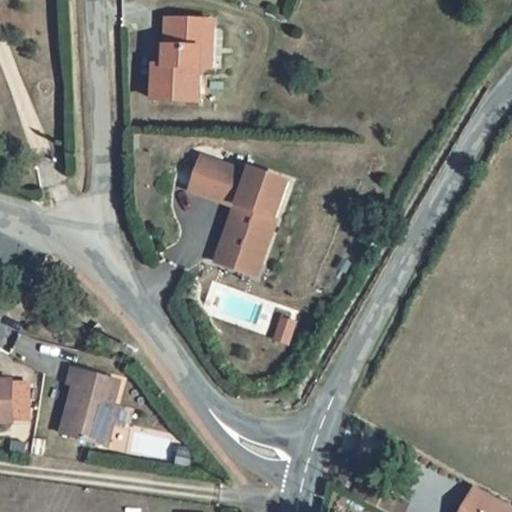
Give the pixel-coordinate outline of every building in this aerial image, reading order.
[(161,103),(209,101),(208,69),(206,44),(218,43),(216,19),(172,23),(174,52),(175,72),(168,73),(160,74),(161,103)] [(206,44),(208,69),(220,66),(218,43),(206,44)] [(175,72),(174,52),(167,54),(168,73),(175,72)] [(223,249),(261,263),(269,241),(266,237),(273,217),(277,219),(290,183),(253,169),(251,174),(204,157),(193,188),(240,205),(239,207),(242,211),(236,216),(223,249)] [(266,237),(269,241),(277,219),(273,217),(266,237)] [(223,249),(219,262),(256,276),(261,263),(223,249)] [(79,331),(85,319),(73,315),(68,324),(79,331)] [(65,440),(107,444),(113,375),(62,372),(61,394),(68,395),(65,440)] [(133,454),(169,455),(169,434),(134,433),(133,454)] [(460,511),(511,511),(511,509),(472,488),(460,511)] [(372,492),(366,505),(378,511),(388,511),(392,503),(372,492)]
